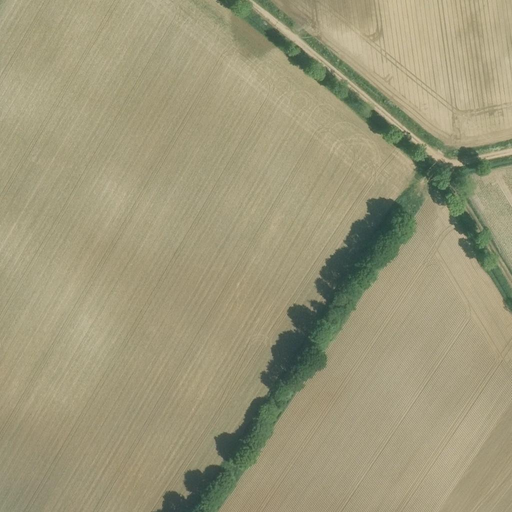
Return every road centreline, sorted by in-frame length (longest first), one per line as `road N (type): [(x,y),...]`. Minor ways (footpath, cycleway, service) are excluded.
road 1 (unclassified): [(234,0),(433,168),(511,153)]
road 2 (unknown): [(433,168),(511,295)]
